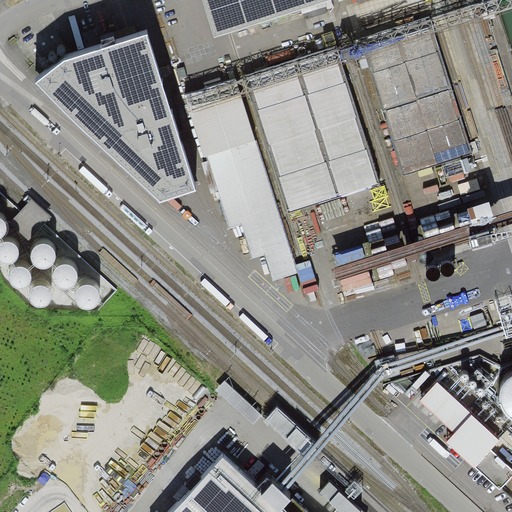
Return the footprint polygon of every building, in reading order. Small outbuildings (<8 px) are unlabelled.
[(202,0),(214,36),(328,0),(202,0)] [(196,191),(147,35),(142,36),(62,62),(38,81),(35,83),(160,202),(164,201),(194,191),(196,191)] [(334,46),(242,75),(285,212),(292,209),(377,183),(334,46)] [(235,76),(183,92),(204,157),(207,156),(230,229),(242,225),(252,259),(265,255),(273,281),(297,274),(235,76)] [(451,84),(381,107),(403,172),(473,149),(451,84)] [(28,200),(8,222),(27,239),(47,217),(49,215),(30,198),(28,200)] [(7,235),(4,236),(2,237),(0,238),(0,253),(4,256),(8,257),(12,256),(15,254),(17,251),(18,248),(18,244),(17,240),(14,238),(11,236),(7,235)] [(42,239),(39,240),(37,241),(34,243),(32,247),(32,250),(33,254),(35,257),(39,260),(43,260),(47,260),(50,258),(52,255),(53,251),(53,248),(52,244),(49,241),(46,240),(42,239)] [(65,259),(61,260),(59,261),(56,264),(55,267),(54,271),(55,274),(57,277),(62,280),(66,281),(69,280),(72,278),(75,275),(76,272),(76,268),(74,265),(72,262),(69,260),(65,259)] [(21,261),(17,262),(15,263),(12,265),(10,269),(10,272),(11,276),(13,279),(17,282),(21,282),(25,281),(28,280),(30,277),(31,273),(31,270),(30,266),(27,263),(24,261),(21,261)] [(41,280),(37,280),(35,281),(32,284),(30,287),(30,291),(31,295),(33,298),(38,301),(41,301),(45,300),(48,298),(50,295),(51,292),(51,288),(50,285),(48,282),(44,280),(41,280)] [(87,280),(83,280),(81,281),(78,284),(77,287),(76,291),(77,295),(79,298),(84,301),(88,301),(91,300),(94,298),(97,296),(98,292),(98,288),(96,285),(94,282),(91,280),(87,280)] [(470,357),(465,358),(456,362),(450,368),(446,377),(445,386),(446,393),(451,401),(458,407),(467,410),(478,410),(487,406),(493,400),(498,387),(498,378),(494,369),(487,362),(479,358),(470,357)] [(511,361),(506,367),(502,375),(501,384),(502,389),(506,397),(511,403),(511,402),(511,361)] [(476,467),(491,450),(500,440),(472,415),(447,443),(475,468),(476,467)] [(511,475),(511,470),(491,450),(476,467),(499,489),(511,475)] [(281,511),(224,459),(175,511),(281,511)]
